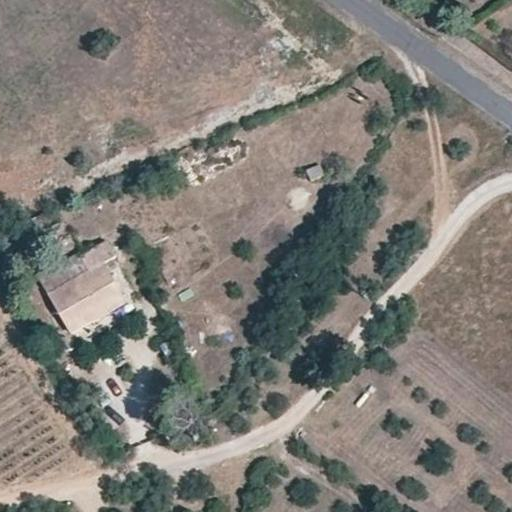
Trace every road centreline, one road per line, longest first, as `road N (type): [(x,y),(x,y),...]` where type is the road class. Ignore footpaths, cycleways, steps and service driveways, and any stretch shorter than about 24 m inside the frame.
road 1 (track): [(0,508),(256,437),(304,397),(466,207),(487,188),(511,184)]
road 2 (tertiary): [(344,0),(511,118)]
